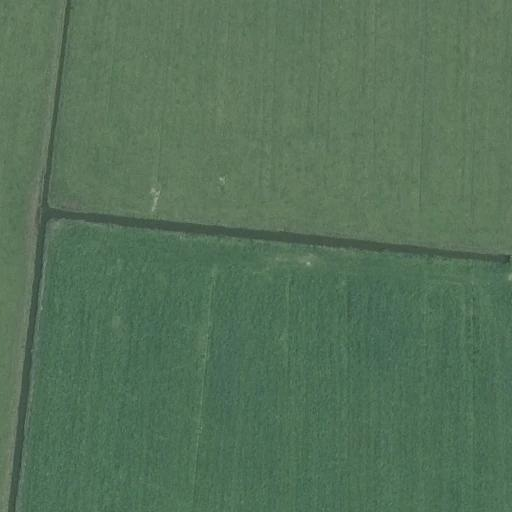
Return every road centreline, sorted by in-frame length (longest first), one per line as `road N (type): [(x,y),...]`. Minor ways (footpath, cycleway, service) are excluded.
road 1 (track): [(438,0),(511,178)]
road 2 (track): [(426,511),(509,409),(511,383)]
